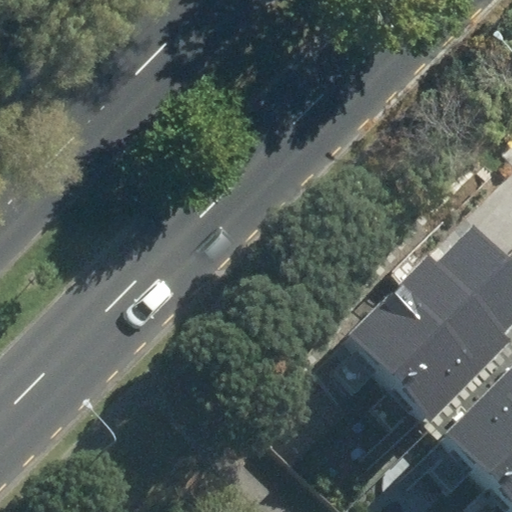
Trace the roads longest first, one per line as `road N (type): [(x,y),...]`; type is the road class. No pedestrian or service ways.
road 1 (primary): [(412,0),(0,411)]
road 2 (primary): [(0,209),(203,0)]
